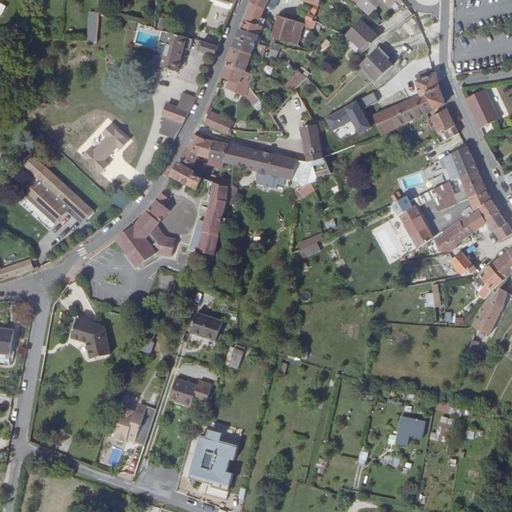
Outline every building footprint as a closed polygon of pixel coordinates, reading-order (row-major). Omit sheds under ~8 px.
[(254,3),(249,15),(261,19),(269,0),(304,0),(318,5),(320,0),(254,0),(253,3),(254,3)] [(360,0),(358,3),(366,11),(368,13),(376,7),(383,0),(360,0)] [(307,18),(313,20),(317,9),(313,7),(311,10),(313,11),(311,16),(308,15),(307,18)] [(88,12),(86,42),(96,43),(98,12),(88,12)] [(423,30),(416,14),(396,31),(407,41),(411,37),(423,30)] [(274,38),(298,45),(304,27),(305,25),(280,16),(274,38)] [(245,21),(242,29),(260,36),(263,27),(258,25),(259,22),(248,18),(247,20),(245,21)] [(380,36),(374,30),(362,19),(348,34),(366,52),(380,36)] [(234,47),(253,55),(255,51),(265,54),(268,44),(259,40),(260,36),(242,29),(234,47)] [(186,39),(170,35),(162,69),(177,73),(186,39)] [(195,42),(192,41),(192,45),(198,46),(196,50),(214,55),(218,48),(195,42)] [(274,45),(271,56),(289,62),(293,51),(285,47),(283,47),(274,45)] [(392,56),(382,45),(379,47),(390,58),(392,56)] [(227,66),(246,73),(253,55),(234,47),(227,66)] [(379,47),(359,67),(367,75),(371,71),(378,78),(395,63),(390,58),(379,47)] [(227,66),(223,76),(241,83),(246,73),(227,66)] [(418,81),(428,77),(427,71),(417,76),(418,81)] [(298,72),(284,85),(290,92),(305,79),(298,72)] [(418,81),(422,96),(429,92),(440,88),(437,73),(434,75),(428,77),(418,81)] [(385,91),(393,102),(416,85),(409,75),(385,91)] [(443,95),(440,88),(429,92),(435,109),(446,103),(443,95)] [(487,90),(467,99),(481,129),(501,120),(487,90)] [(375,116),(382,135),(385,141),(389,139),(387,133),(426,113),(435,109),(429,92),(422,96),(406,103),(375,116)] [(164,117),(184,123),(190,113),(168,106),(164,117)] [(448,110),(433,117),(441,134),(450,130),(453,137),(460,134),(458,131),(453,120),(448,110)] [(210,116),(207,125),(224,132),(231,135),(233,131),(226,128),(228,124),(210,116)] [(310,163),(314,163),(323,159),(316,125),(314,121),(310,123),(310,127),(303,129),(304,134),(305,137),(309,163),(310,163)] [(438,138),(430,122),(425,125),(426,128),(421,131),(427,144),(438,138)] [(167,146),(171,148),(181,129),(177,127),(167,146)] [(212,159),(216,142),(206,140),(202,138),(196,135),(188,149),(201,153),(200,156),(212,159)] [(448,154),(440,140),(427,148),(434,162),(448,154)] [(225,163),(230,146),(216,142),(212,159),(225,163)] [(476,165),(466,142),(463,144),(464,149),(454,154),(463,177),(478,171),(476,165)] [(391,151),(396,162),(408,155),(402,145),(391,151)] [(236,165),(260,171),(263,154),(230,146),(225,163),(236,165)] [(408,164),(414,174),(434,162),(427,148),(411,157),(413,162),(408,164)] [(188,149),(181,160),(195,165),(200,156),(201,153),(188,149)] [(30,152),(21,162),(35,176),(23,189),(56,221),(68,207),(71,210),(78,217),(83,221),(92,211),(30,152)] [(298,181),(297,191),(310,184),(318,181),(314,163),(310,163),(309,163),(300,162),(295,161),(267,155),(263,154),(260,171),(285,177),(291,179),(298,181)] [(413,162),(411,157),(402,162),(404,167),(408,164),(413,162)] [(443,175),(454,172),(452,162),(441,165),(441,166),(443,175)] [(180,164),(172,177),(184,183),(180,190),(185,192),(188,185),(197,190),(202,178),(196,176),(197,173),(180,163),(180,164)] [(460,204),(471,199),(472,198),(471,196),(487,189),(484,184),(478,171),(463,177),(466,184),(453,189),(457,197),(458,197),(460,204)] [(215,256),(225,217),(225,216),(228,204),(230,187),(223,187),(222,185),(218,184),(215,183),(211,195),(213,199),(206,223),(199,252),(215,256)] [(452,186),(451,183),(434,191),(438,203),(436,204),(440,212),(460,204),(458,197),(457,197),(453,189),(452,186)] [(389,188),(397,204),(409,197),(405,189),(399,192),(395,185),(389,188)] [(110,199),(123,211),(132,201),(119,189),(110,199)] [(491,196),(487,189),(471,196),(472,198),(471,199),(474,208),(470,211),(473,215),(480,211),(479,205),(491,196)] [(421,197),(424,204),(425,208),(436,204),(438,203),(434,191),(421,197)] [(172,249),(177,249),(177,248),(176,248),(166,244),(164,242),(153,232),(157,227),(170,212),(163,205),(170,197),(165,192),(159,200),(146,215),(137,225),(152,236),(172,249)] [(473,215),(469,218),(477,230),(490,221),(489,219),(500,212),(491,196),(479,205),(480,211),(473,215)] [(397,204),(395,205),(418,248),(441,234),(439,230),(431,234),(418,207),(424,204),(421,197),(411,202),(409,197),(397,204)] [(71,210),(57,220),(63,228),(78,217),(71,210)] [(511,228),(502,211),(500,212),(489,219),(490,221),(496,230),(505,225),(511,236),(511,235),(511,228)] [(332,218),(323,222),(326,229),(335,226),(332,218)] [(477,230),(469,218),(432,244),(440,256),(443,255),(454,246),(457,245),(463,240),(477,230)] [(191,249),(199,252),(206,223),(199,221),(191,249)] [(172,260),(177,249),(172,249),(152,236),(137,225),(119,239),(140,267),(157,253),(172,260)] [(176,248),(177,248),(180,242),(169,237),(157,227),(153,232),(164,242),(166,244),(176,248)] [(316,236),(297,244),(303,259),(322,250),(316,236)] [(497,273),(503,282),(511,273),(511,249),(501,259),(506,267),(497,273)] [(463,252),(461,254),(453,261),(464,275),(470,270),(473,273),(478,270),(470,261),(473,259),(471,256),(468,258),(463,252)] [(506,267),(501,259),(492,266),(497,273),(506,267)] [(0,280),(2,280),(32,270),(29,261),(0,269),(0,280)] [(487,299),(495,290),(497,287),(503,282),(497,273),(492,266),(482,275),(492,287),(484,297),(487,299)] [(174,276),(163,271),(152,300),(159,302),(162,294),(169,297),(177,277),(174,276)] [(477,290),(484,284),(478,278),(471,284),(477,290)] [(472,330),(475,330),(490,335),(501,312),(509,294),(500,290),(498,293),(490,301),(479,322),(476,320),(472,330)] [(428,302),(436,302),(435,291),(427,292),(428,302)] [(158,310),(149,307),(145,319),(153,322),(158,310)] [(198,313),(192,333),(217,342),(224,322),(198,313)] [(73,340),(78,321),(75,320),(70,339),(73,340)] [(86,344),(90,324),(78,321),(73,340),(86,344)] [(106,328),(90,324),(86,344),(88,342),(91,343),(92,346),(89,348),(93,361),(112,355),(106,328)] [(157,329),(143,324),(139,337),(153,341),(157,329)] [(13,333),(0,331),(0,354),(9,356),(13,333)] [(487,363),(495,350),(485,345),(478,359),(487,363)] [(235,353),(233,359),(243,361),(246,352),(236,349),(235,353)] [(286,378),(290,365),(283,363),(280,376),(286,378)] [(199,385),(178,378),(171,400),(192,407),(195,399),(207,403),(213,385),(201,381),(199,385)] [(421,406),(424,398),(416,395),(413,404),(421,406)] [(145,447),(157,410),(147,407),(146,411),(138,408),(136,413),(124,409),(114,440),(126,444),(128,438),(136,441),(134,444),(145,447)] [(410,422),(407,433),(406,434),(421,438),(426,421),(411,417),(410,422)] [(399,431),(407,433),(410,422),(402,419),(399,431)] [(446,441),(450,429),(440,425),(436,438),(446,441)] [(207,440),(201,438),(191,475),(214,481),(213,486),(212,488),(229,492),(234,474),(228,473),(231,460),(235,461),(240,443),(221,438),(222,434),(209,431),(207,440)] [(368,449),(362,447),(359,462),(365,464),(368,449)] [(403,459),(388,455),(386,463),(402,467),(403,459)] [(213,486),(214,481),(191,475),(190,480),(213,486)]
